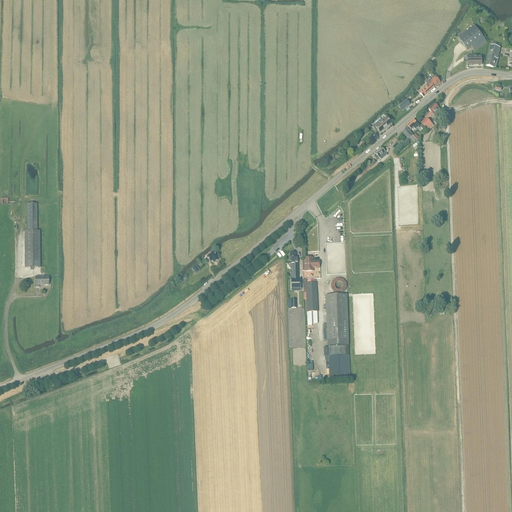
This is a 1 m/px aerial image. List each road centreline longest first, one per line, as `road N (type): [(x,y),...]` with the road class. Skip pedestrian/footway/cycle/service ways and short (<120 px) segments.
road 1 (secondary): [(0,388),(169,316),(450,80),(475,71),(511,75)]
road 2 (track): [(18,277),(21,163),(37,156)]
